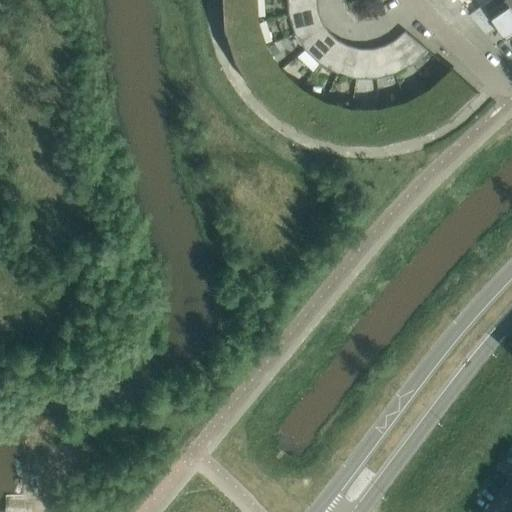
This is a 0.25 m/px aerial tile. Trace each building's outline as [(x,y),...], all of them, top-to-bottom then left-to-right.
[(221,26),(257,20),(255,0),(222,0),(224,25),(221,26)] [(298,8),(297,0),(287,0),(288,8),(298,8)] [(506,38),(511,34),(511,7),(507,0),(489,0),(470,13),(469,14),(486,34),(487,33),(498,26),(506,38)] [(295,32),(304,28),(300,15),(290,18),(295,32)] [(265,46),(257,20),(221,26),(221,27),(224,26),(235,60),(232,61),(232,62),(265,46)] [(311,40),(304,28),(295,32),(302,45),(311,40)] [(428,49),(420,43),(410,53),(416,60),(428,49)] [(251,92),(252,93),(280,70),(265,46),(232,62),(235,61),(254,90),(251,92)] [(320,63),(326,55),(316,46),(309,53),(320,63)] [(337,61),(326,55),(320,63),(332,70),(337,61)] [(408,66),(403,57),(391,63),(395,73),(408,66)] [(381,77),(395,73),(391,63),(378,67),(381,77)] [(356,78),(357,67),(345,64),(342,74),(356,78)] [(371,67),(357,67),(356,78),(371,78),(371,67)] [(300,89),(280,70),(252,93),(255,91),(280,115),(278,118),(279,118),(300,89)] [(480,95),(480,94),(452,70),(452,71),(452,72),(432,90),(453,120),(453,119),(451,116),(477,93),(480,95)] [(311,136),(325,103),(300,89),(279,118),(279,119),(281,116),(312,133),(311,136)] [(452,120),(453,120),(432,90),(407,103),(420,137),(421,137),(420,134),(450,117),(452,120)] [(352,110),(325,103),(311,136),(312,137),(313,134),(347,143),(346,146),(347,146),(352,110)] [(407,103),(380,110),(384,146),(385,146),(384,143),(418,134),(420,137),(407,103)] [(383,146),(384,146),(380,110),(352,110),(347,146),(348,146),(348,143),(383,143),(383,146)]
